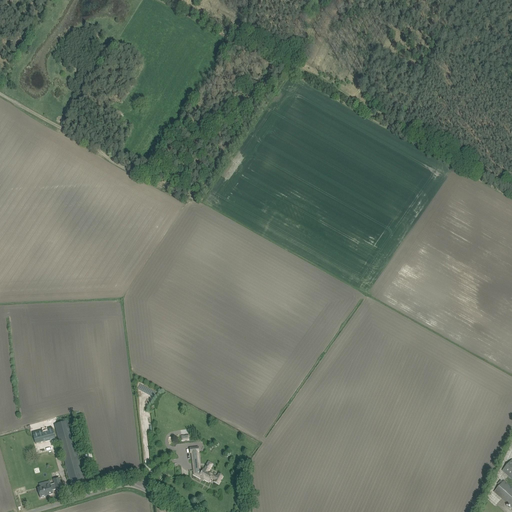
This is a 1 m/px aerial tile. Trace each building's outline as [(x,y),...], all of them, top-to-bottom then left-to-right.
[(113,116),(118,119),(122,113),(117,110),(113,116)] [(54,424),(69,480),(70,485),(84,481),(68,421),(54,424)] [(41,463),(52,460),(47,441),(36,444),(41,463)] [(190,448),(190,453),(191,453),(192,464),(199,463),(198,452),(199,452),(198,448),(190,448)] [(511,508),(511,460),(502,471),(511,479),(511,488),(504,481),(494,493),(511,508)] [(218,474),(217,477),(208,472),(210,470),(208,469),(208,468),(207,468),(206,467),(204,470),(203,470),(202,472),(200,471),(200,470),(193,470),(194,475),(201,479),(201,478),(209,482),(211,479),(215,481),(214,482),(219,484),(223,477),(218,474)] [(41,488),(38,489),(40,498),(46,497),(46,496),(49,496),(53,494),(52,491),(56,490),(56,491),(62,490),(59,478),(53,480),(54,484),(46,486),(45,484),(40,485),(41,488)]
